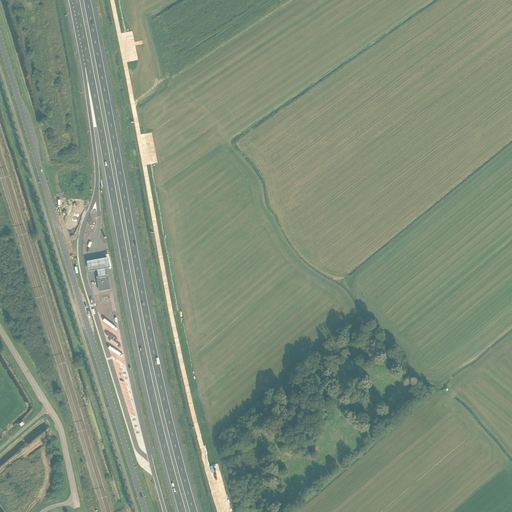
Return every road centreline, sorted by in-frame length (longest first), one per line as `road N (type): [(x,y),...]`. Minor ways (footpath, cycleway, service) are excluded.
road 1 (motorway): [(192,511),(87,0)]
road 2 (tertiary): [(144,511),(0,41)]
road 3 (motorway): [(88,66),(132,310),(181,511)]
road 4 (unclassified): [(42,511),(76,502),(48,407)]
road 5 (motorway): [(88,66),(96,192)]
